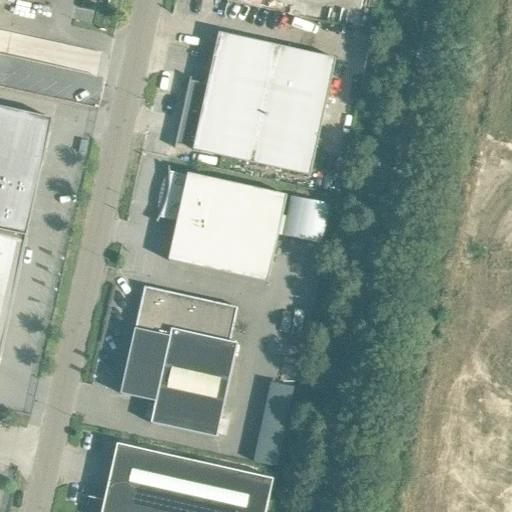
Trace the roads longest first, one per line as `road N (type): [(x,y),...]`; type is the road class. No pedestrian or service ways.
road 1 (unclassified): [(36,511),(149,0)]
road 2 (track): [(438,0),(329,511)]
road 3 (unknown): [(0,97),(121,126)]
